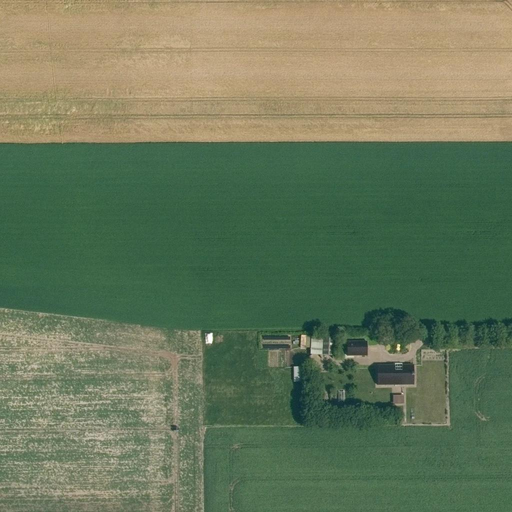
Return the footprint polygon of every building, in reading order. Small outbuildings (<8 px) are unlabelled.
[(266,341),(265,331),(250,332),(251,341),(266,341)] [(310,341),(322,342),(322,337),(309,337),(309,338),(298,338),(298,350),(309,350),(310,341)] [(323,342),(310,342),(310,355),(333,355),(333,337),(323,337),(323,342)] [(367,342),(347,342),(347,357),(367,357),(367,342)] [(414,387),(414,368),(402,368),(402,366),(395,366),(395,368),(378,368),(378,388),(414,387)] [(393,395),(393,404),(405,404),(405,395),(393,395)]
